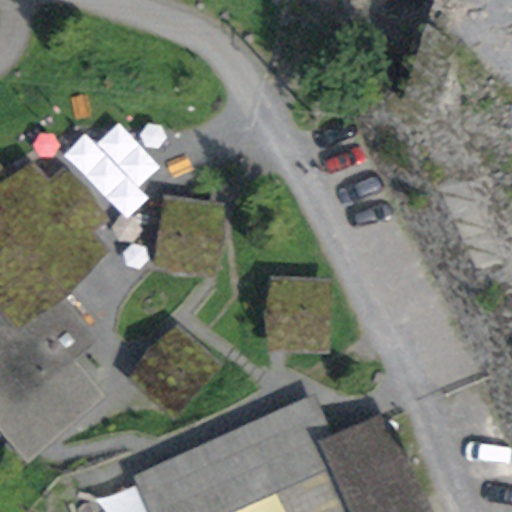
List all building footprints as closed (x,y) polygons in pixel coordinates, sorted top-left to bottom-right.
[(41,186),(88,239),(108,222),(90,192),(62,169),(41,186)] [(88,239),(41,186),(30,173),(10,190),(0,177),(0,395),(10,408),(87,342),(67,317),(54,328),(36,307),(99,253),(88,239)] [(205,210),(166,204),(158,264),(209,272),(214,233),(202,231),(205,210)] [(325,286),(274,285),(273,323),(285,323),(285,347),(324,347),(325,286)] [(214,367),(175,334),(150,363),(160,371),(145,388),(174,413),(214,367)] [(309,452),(328,445),(311,403),(271,422),(279,443),(309,452)] [(271,422),(140,480),(155,511),(235,511),(278,493),(286,511),(425,511),(384,421),(328,445),(309,452),(279,443),(271,422)]
